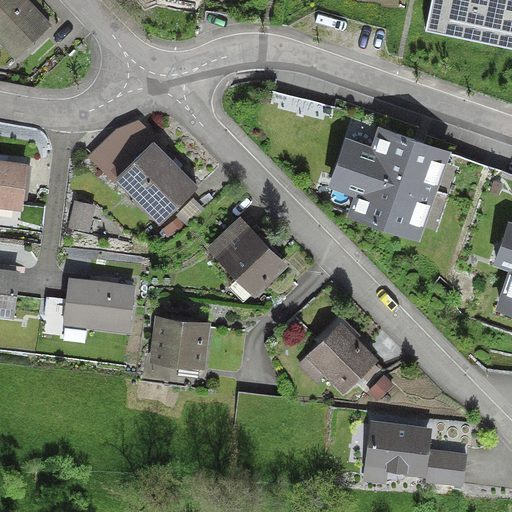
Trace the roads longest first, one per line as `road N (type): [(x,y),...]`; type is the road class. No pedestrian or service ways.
road 1 (residential): [(162,80),(511,432)]
road 2 (residential): [(162,80),(262,49),(511,130)]
road 3 (residential): [(0,103),(66,116),(162,80)]
